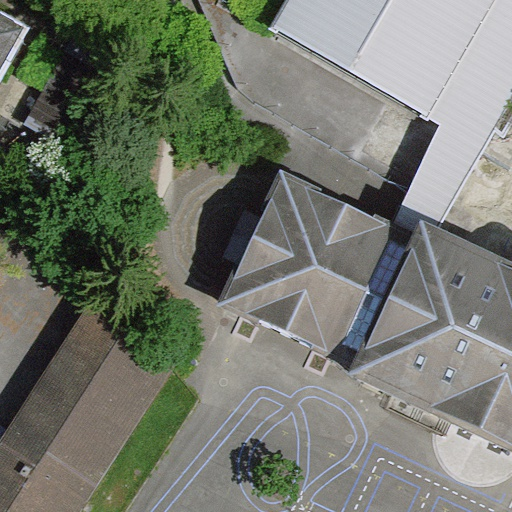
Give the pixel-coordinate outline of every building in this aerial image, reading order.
[(443,93),(498,124),(511,99),(511,0),(291,0),(273,31),(428,120),(443,93)] [(0,71),(20,36),(0,24),(0,71)] [(118,51),(84,33),(33,126),(65,144),(118,51)] [(443,93),(428,120),(442,129),(415,185),(391,234),(397,237),(394,247),(418,257),(426,240),(450,202),(498,124),(443,93)] [(511,280),(426,240),(418,257),(394,247),(397,237),(391,234),(287,186),(227,308),(341,361),(344,353),(367,364),(359,381),(511,452),(511,280)] [(97,317),(29,423),(100,469),(166,365),(97,317)] [(79,501),(100,469),(29,423),(6,454),(79,501)] [(0,511),(80,511),(85,505),(79,501),(6,454),(0,450),(0,511)]
